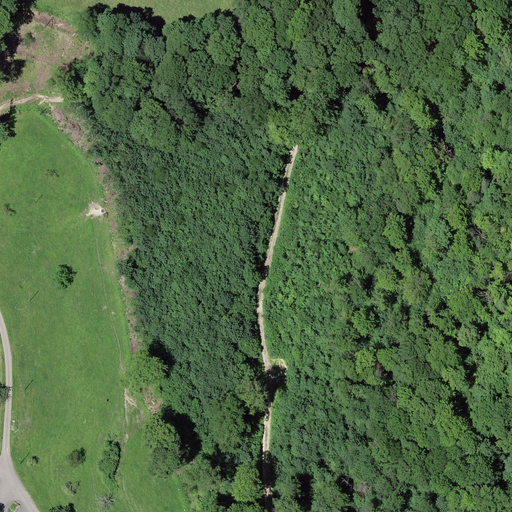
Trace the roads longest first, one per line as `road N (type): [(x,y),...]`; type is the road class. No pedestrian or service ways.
road 1 (track): [(295,144),(260,314),(271,511)]
road 2 (track): [(0,320),(9,349),(10,476),(31,511)]
road 3 (track): [(344,0),(329,24),(295,144)]
